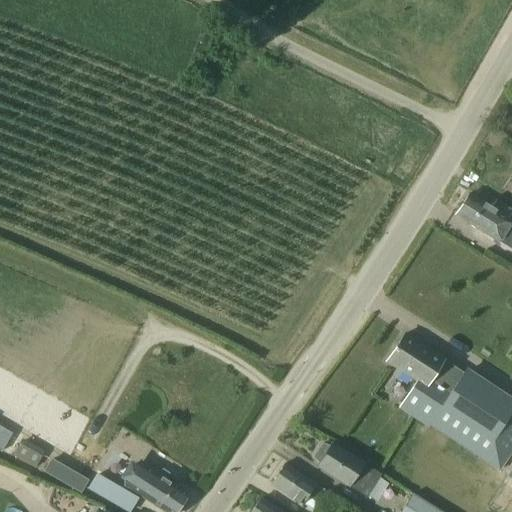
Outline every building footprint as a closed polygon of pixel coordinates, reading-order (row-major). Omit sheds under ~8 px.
[(468,195),(455,215),(494,239),(498,234),(507,219),(511,212),(495,202),(491,209),(468,195)] [(387,362),(416,382),(398,408),(429,428),(430,426),(499,472),(511,451),(511,398),(465,367),(461,373),(442,361),(405,335),(387,362)] [(32,467),(39,454),(16,442),(9,455),(32,467)] [(314,457),(319,463),(316,467),(348,487),(365,497),(380,475),(363,464),(331,443),(329,447),(322,445),(314,457)] [(54,447),(49,456),(76,473),(82,464),(54,447)] [(81,490),(86,475),(43,460),(38,475),(81,490)] [(139,495),(165,511),(176,511),(188,494),(173,485),(177,480),(162,470),(159,475),(140,463),(122,490),(97,474),(89,486),(128,511),(139,495)] [(318,505),(327,493),(284,464),(270,485),(301,506),(302,504),(307,497),(318,505)] [(363,511),(328,491),(327,493),(315,508),(321,511),(363,511)] [(441,511),(412,494),(400,511),(441,511)] [(281,511),(261,498),(250,511),(281,511)]
